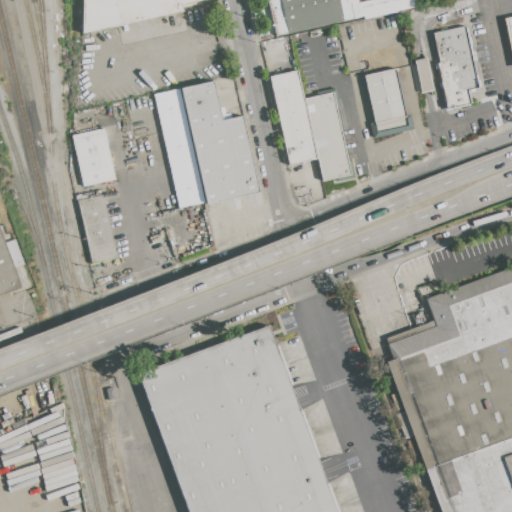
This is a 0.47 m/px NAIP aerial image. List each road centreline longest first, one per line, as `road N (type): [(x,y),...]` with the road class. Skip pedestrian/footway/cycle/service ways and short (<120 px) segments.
road 1 (primary): [(511,157),(0,360)]
road 2 (primary): [(0,381),(511,184)]
road 3 (residential): [(511,135),(288,227),(304,286),(511,213)]
road 4 (residential): [(246,36),(288,227)]
